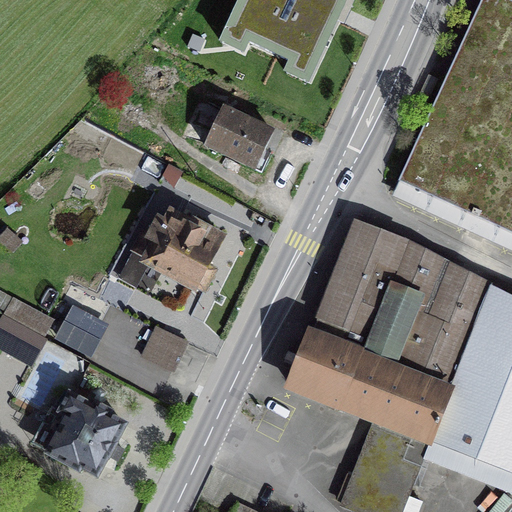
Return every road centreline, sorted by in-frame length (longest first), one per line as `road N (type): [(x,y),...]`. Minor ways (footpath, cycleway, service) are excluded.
road 1 (secondary): [(173,511),(382,91),(419,0)]
road 2 (unknown): [(511,277),(394,219),(323,202)]
